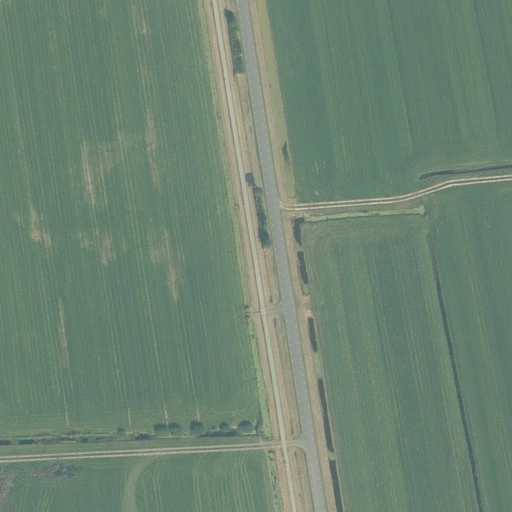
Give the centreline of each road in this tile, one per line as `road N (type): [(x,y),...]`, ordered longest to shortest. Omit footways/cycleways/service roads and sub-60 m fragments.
road 1 (tertiary): [(320,511),(241,0)]
road 2 (track): [(273,209),(388,201),(511,177)]
